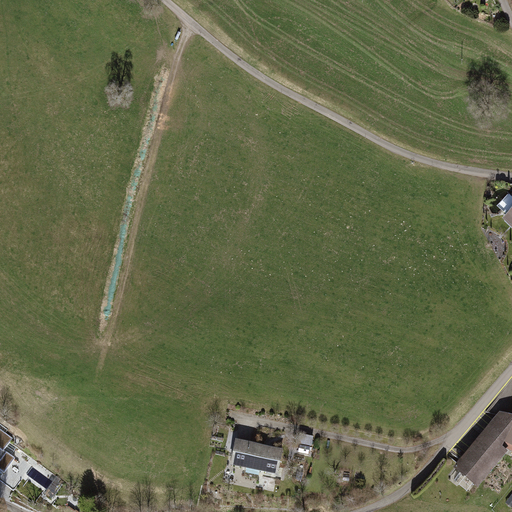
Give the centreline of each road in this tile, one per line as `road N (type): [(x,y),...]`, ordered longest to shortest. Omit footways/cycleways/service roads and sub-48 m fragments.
road 1 (unclassified): [(511,177),(391,148),(256,74),(164,0)]
road 2 (track): [(191,23),(100,364)]
road 3 (unclassified): [(364,511),(414,484),(511,371)]
